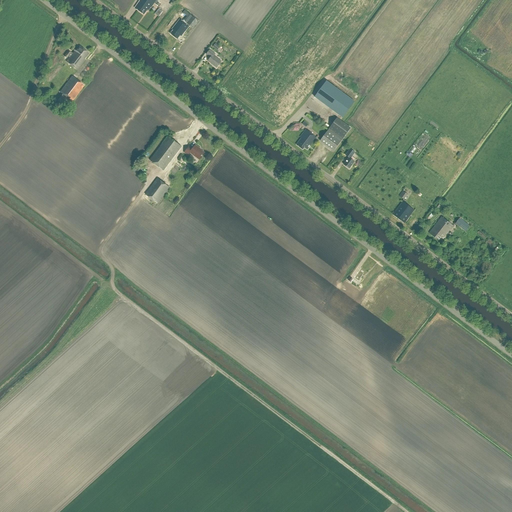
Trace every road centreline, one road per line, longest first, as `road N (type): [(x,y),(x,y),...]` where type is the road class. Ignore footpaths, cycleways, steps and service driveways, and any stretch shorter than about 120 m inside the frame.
road 1 (tertiary): [(511,355),(44,0)]
road 2 (unclassified): [(511,315),(95,0)]
